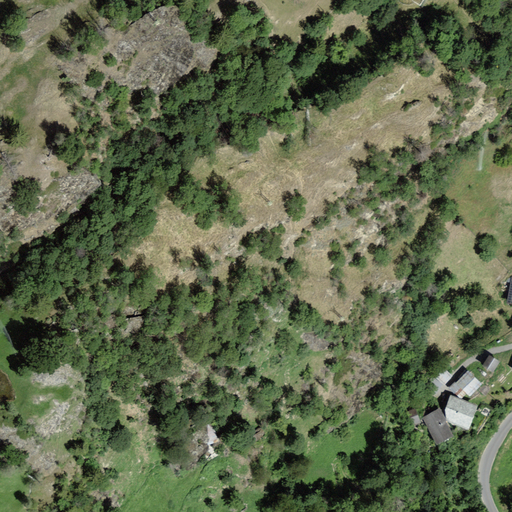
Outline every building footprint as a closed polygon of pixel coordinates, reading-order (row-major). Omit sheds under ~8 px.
[(489,353),(482,363),(493,369),(499,360),(489,353)] [(452,378),(444,369),(436,377),(444,386),(452,378)] [(482,384),(468,370),(450,388),(461,399),(466,393),(469,396),(482,384)] [(477,406),(450,395),(444,410),(446,420),(469,429),(477,406)] [(454,437),(440,408),(422,417),(436,446),(454,437)]
